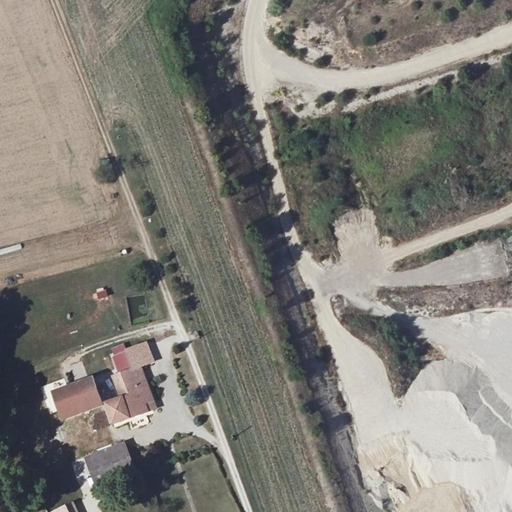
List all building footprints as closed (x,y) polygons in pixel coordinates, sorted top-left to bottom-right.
[(37,326),(28,329),(32,339),(41,335),(37,326)] [(146,345),(127,352),(132,369),(139,366),(140,368),(153,363),(146,345)] [(127,352),(114,358),(120,373),(132,369),(127,352)] [(145,413),(142,405),(137,392),(147,388),(140,368),(139,366),(132,369),(120,373),(113,376),(121,398),(129,419),(145,413)] [(92,379),(78,384),(86,407),(100,402),(92,379)] [(78,384),(67,389),(75,411),(86,407),(78,384)] [(152,402),(147,388),(137,392),(142,405),(152,402)] [(67,389),(52,394),(61,417),(75,411),(67,389)] [(41,399),(50,421),(61,417),(52,394),(41,399)] [(105,404),(113,425),(129,419),(121,398),(105,404)] [(123,445),(86,457),(94,484),(132,473),(123,445)]
